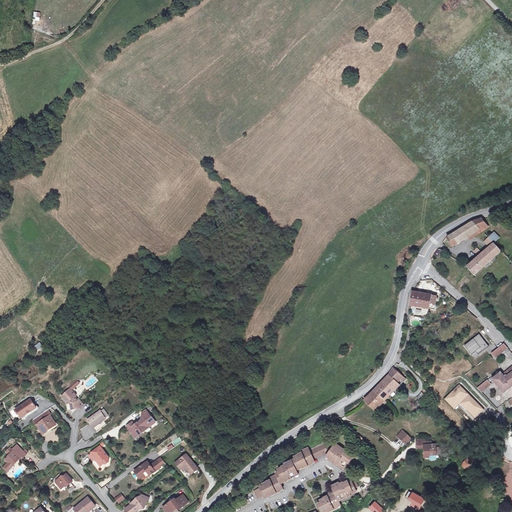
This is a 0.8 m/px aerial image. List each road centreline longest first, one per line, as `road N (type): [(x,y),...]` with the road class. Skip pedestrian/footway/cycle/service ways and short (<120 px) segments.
road 1 (tertiary): [(421,262),(379,375),(282,440),(199,511)]
road 2 (residential): [(242,511),(325,463),(383,479),(402,453),(390,442)]
road 3 (residential): [(58,408),(76,428),(67,454),(115,511)]
road 4 (track): [(0,64),(64,40),(103,0)]
road 5 (unclassified): [(511,347),(421,262)]
